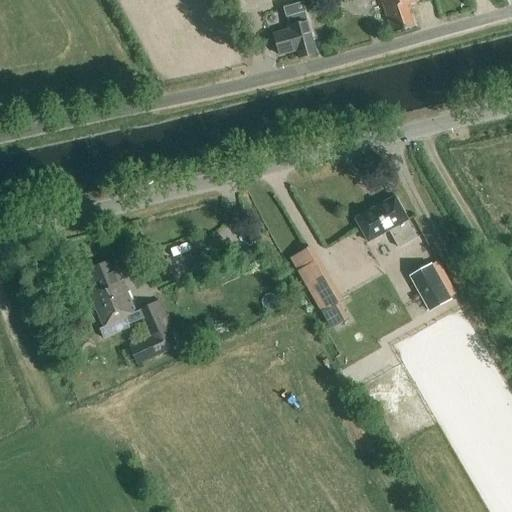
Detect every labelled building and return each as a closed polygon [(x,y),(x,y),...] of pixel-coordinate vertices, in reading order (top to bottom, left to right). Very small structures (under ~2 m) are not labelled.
[(419,3),(417,0),(379,0),(391,34),(413,27),(407,7),(419,3)] [(316,55),(307,22),(304,12),(307,11),(304,1),(283,7),(289,27),(286,28),(287,31),(273,35),(279,57),(297,52),(299,59),(316,55)] [(416,239),(406,222),(408,221),(395,198),(355,220),(368,243),(389,231),(399,249),(416,239)] [(312,247),(290,260),(298,273),(320,260),(312,247)] [(97,291),(89,295),(104,329),(127,319),(130,326),(144,320),(153,339),(130,349),(138,366),(176,349),(156,304),(140,311),(141,313),(136,315),(113,261),(89,271),(97,291)] [(451,301),(431,265),(409,278),(429,313),(451,301)] [(204,328),(188,335),(194,349),(210,342),(204,328)]
